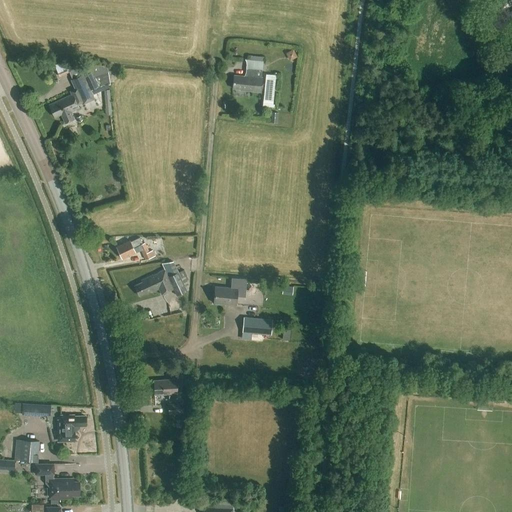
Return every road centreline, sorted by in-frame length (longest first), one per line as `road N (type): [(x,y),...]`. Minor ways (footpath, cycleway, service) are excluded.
road 1 (secondary): [(127,511),(120,415),(91,295),(51,178),(0,68)]
road 2 (track): [(108,358),(171,355),(191,343),(215,75),(229,70)]
